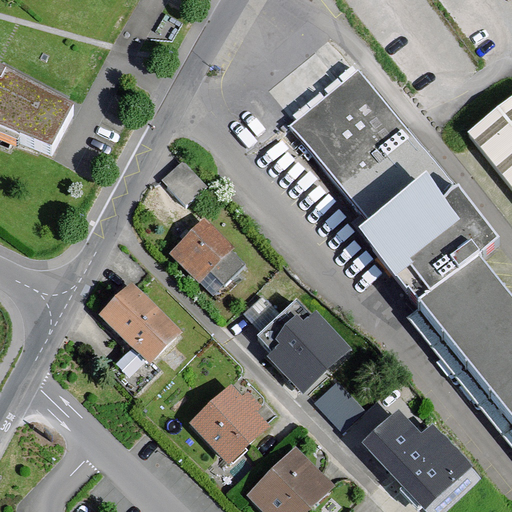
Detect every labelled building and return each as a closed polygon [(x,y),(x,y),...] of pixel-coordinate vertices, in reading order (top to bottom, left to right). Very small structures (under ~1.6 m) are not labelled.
[(0,140),(51,162),(74,121),(0,79),(0,140)] [(457,204),(355,79),(287,134),(372,238),(362,247),(511,430),(511,305),(482,268),(503,251),(461,200),(457,204)] [(511,106),(467,143),(511,198),(511,106)] [(165,178),(186,207),(208,191),(187,162),(165,178)] [(233,255),(205,225),(169,259),(197,289),(233,255)] [(182,341),(131,291),(100,323),(151,372),(182,341)] [(345,358),(310,322),(266,363),(300,400),(345,358)] [(339,381),(316,403),(344,431),(367,409),(339,381)] [(267,430),(229,393),(191,433),(228,470),(267,430)] [(423,442),(401,420),(366,455),(423,511),(433,511),(471,474),(431,434),(423,442)] [(310,511),(331,492),(294,454),(245,502),(255,511),(310,511)]
